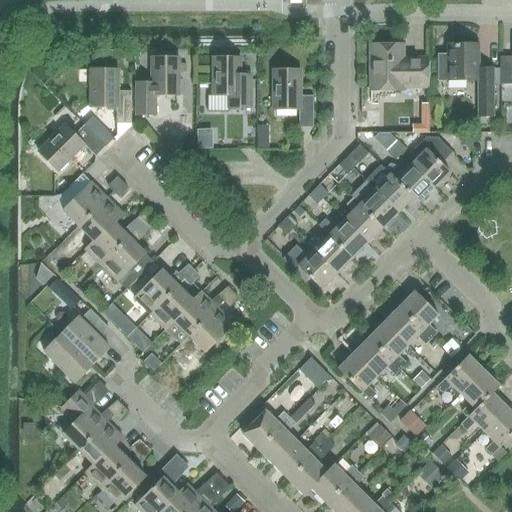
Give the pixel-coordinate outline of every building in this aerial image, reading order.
[(493,85),(500,85),(499,70),(479,70),(479,45),(449,45),(449,81),(478,80),(478,117),(494,117),(493,85)] [(425,88),(425,59),(401,59),(402,46),(370,46),(370,91),(401,91),(401,88),(425,88)] [(242,74),(242,57),(212,57),(212,97),(228,97),(228,108),(251,108),(251,74),(242,74)] [(511,57),(499,57),(499,70),(500,85),(511,84),(511,57)] [(151,58),(151,82),(134,82),(134,117),(157,117),(157,95),(178,95),(178,58),(151,58)] [(131,91),(118,91),(118,70),(90,70),(90,108),(116,108),(116,124),(131,124),(131,91)] [(312,128),(312,97),(300,97),(300,71),(273,71),(272,110),(299,111),(298,128),(312,128)] [(429,103),(420,103),(420,124),(412,124),(412,133),(429,133),(429,103)] [(91,119),(81,109),(73,118),(83,127),(91,119)] [(95,158),(105,148),(84,126),(74,136),(65,126),(38,152),(58,172),(84,147),(95,158)] [(418,158),(410,166),(432,189),(448,173),(440,165),(451,154),(436,139),(425,140),(413,152),(418,158)] [(397,140),(390,147),(399,155),(406,149),(397,140)] [(399,155),(390,147),(385,152),(394,160),(399,155)] [(350,154),(344,159),(353,168),(359,163),(350,154)] [(353,168),(344,159),(338,165),(347,174),(353,168)] [(417,204),(432,189),(410,166),(402,174),(394,165),(390,164),(385,169),(384,168),(383,168),(389,174),(390,174),(413,197),(411,199),(417,204)] [(368,183),(374,189),(397,213),(411,199),(413,197),(390,174),(389,174),(383,168),(368,183)] [(114,192),(123,184),(117,178),(108,186),(114,192)] [(63,211),(79,227),(107,199),(91,183),(63,211)] [(127,188),(123,184),(114,192),(120,198),(127,188)] [(319,185),(313,191),(322,199),(328,193),(319,185)] [(382,228),(397,213),(374,189),(365,199),(359,192),(352,198),(382,228)] [(322,199),(313,191),(308,196),(317,205),(322,199)] [(366,244),(382,228),(352,198),(346,205),(352,211),(343,220),(366,244)] [(124,215),(107,199),(79,227),(94,242),(95,244),(115,224),(124,215)] [(142,215),(132,223),(138,230),(148,221),(142,215)] [(288,215),(282,221),(291,230),(297,224),(288,215)] [(350,259),(366,244),(343,220),(335,229),(325,219),(317,226),(321,230),(350,259)] [(148,221),(138,230),(145,236),(153,226),(148,221)] [(291,230),(282,221),(277,226),(286,235),(291,230)] [(102,268),(130,239),(123,231),(115,224),(95,244),(94,242),(85,251),(102,268)] [(335,275),(350,259),(321,230),(316,236),(322,242),(312,252),(335,275)] [(145,253),(136,244),(130,239),(102,268),(117,282),(118,281),(127,290),(146,270),(153,263),(144,254),(145,253)] [(319,290),(335,275),(312,252),(304,259),(298,253),(287,264),(294,271),(297,268),(319,290)] [(53,276),(40,263),(35,280),(42,287),(53,276)] [(153,263),(146,270),(151,275),(158,268),(153,263)] [(184,278),(193,270),(189,265),(178,272),(184,278)] [(199,276),(193,270),(184,278),(191,285),(199,276)] [(149,314),(177,286),(162,271),(133,299),(149,314)] [(172,321),(192,301),(177,286),(149,314),(165,331),(173,322),(172,321)] [(221,303),(233,292),(228,287),(215,298),(221,303)] [(188,337),(217,308),(201,292),(192,301),(172,321),(173,322),(188,337)] [(238,297),(233,292),(221,303),(228,309),(238,297)] [(413,293),(398,308),(428,340),(434,334),(425,325),(435,315),(413,293)] [(232,324),(217,308),(188,337),(204,352),(232,324)] [(428,340),(398,308),(382,323),(404,346),(414,337),(422,346),(428,340)] [(77,317),(60,333),(92,365),(109,349),(99,339),(108,330),(88,310),(80,319),(77,317)] [(404,346),(382,323),(367,339),(398,370),(404,364),(395,355),(404,346)] [(75,382),(92,365),(60,333),(43,350),(75,382)] [(398,370),(367,339),(352,354),(375,377),(384,367),(392,375),(398,370)] [(460,349),(451,339),(441,348),(450,358),(460,349)] [(439,348),(432,342),(428,346),(435,353),(439,348)] [(375,377),(352,354),(337,369),(368,400),(374,394),(366,386),(375,377)] [(458,395),(481,371),(466,355),(434,387),(440,393),(448,385),(458,395)] [(429,380),(421,371),(411,381),(420,390),(429,380)] [(497,386),(481,371),(458,395),(467,405),(459,413),(465,418),(489,394),(497,386)] [(76,422),(91,407),(93,405),(79,392),(62,408),(75,422),(76,422)] [(482,432),(505,409),(489,394),(465,418),(458,425),(464,430),(472,422),(482,432)] [(118,402),(108,410),(114,416),(122,407),(118,402)] [(395,417),(396,416),(386,406),(379,415),(389,424),(395,417)] [(79,451),(107,423),(91,407),(76,422),(75,422),(62,435),(79,451)] [(127,413),(122,407),(114,416),(120,421),(127,413)] [(511,432),(511,416),(505,409),(482,432),(491,441),(483,450),(489,455),(511,432)] [(260,450),(291,418),(285,412),(277,420),(268,411),(244,434),(260,450)] [(275,466),(298,442),(288,432),(297,424),(291,418),(260,450),(275,466)] [(407,428),(415,436),(425,426),(417,418),(407,428)] [(122,439),(107,423),(79,451),(92,464),(94,467),(115,446),(122,439)] [(33,424),(24,424),(23,436),(33,436),(33,424)] [(367,437),(379,448),(391,436),(379,425),(367,437)] [(394,444),(404,453),(412,444),(403,435),(394,444)] [(136,454),(144,446),(140,441),(131,449),(136,454)] [(290,481),(321,448),(315,443),(307,451),(298,442),(275,466),(290,481)] [(312,487),(328,472),(319,463),(327,455),(326,454),(333,447),(327,442),(321,448),(290,481),(305,497),(314,488),(312,487)] [(432,453),(443,465),(452,456),(441,445),(432,453)] [(130,461),(115,446),(94,467),(92,464),(83,473),(101,491),(130,461)] [(150,451),(144,446),(136,454),(142,460),(150,451)] [(498,446),(489,455),(496,462),(506,453),(498,446)] [(158,511),(178,492),(171,485),(188,467),(177,456),(158,474),(163,479),(135,507),(140,511),(158,511)] [(145,476),(130,461),(101,491),(116,506),(145,476)] [(455,461),(448,469),(458,479),(459,480),(467,472),(455,461)] [(429,464),(417,476),(430,488),(441,475),(429,464)] [(327,502),(359,472),(353,466),(345,475),(335,465),(328,472),(312,487),(314,488),(327,502)] [(336,511),(348,511),(366,496),(356,486),(364,477),(359,472),(327,502),(336,511)] [(190,511),(222,480),(216,473),(194,492),(186,484),(178,492),(158,511),(190,511)] [(229,487),(222,480),(190,511),(214,511),(211,508),(229,487)] [(234,511),(245,501),(237,493),(224,506),(230,511),(234,511)] [(379,511),(390,503),(384,497),(375,506),(366,496),(348,511),(379,511)] [(393,499),(390,503),(379,511),(398,511),(395,508),(398,505),(393,499)]
